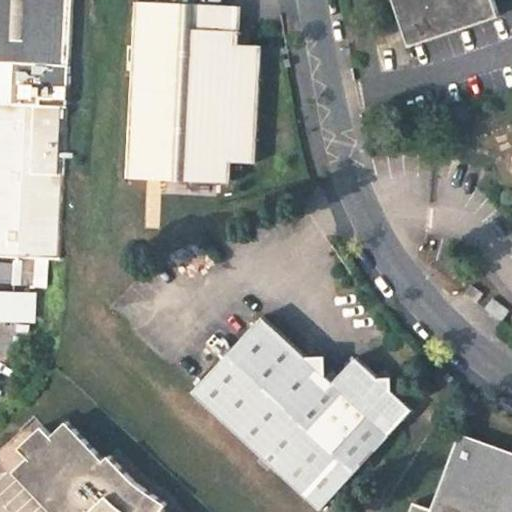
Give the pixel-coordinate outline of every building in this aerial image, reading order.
[(68,0),(0,0),(0,65),(9,66),(7,106),(0,105),(0,258),(55,261),(68,0)] [(220,0),(137,0),(129,177),(231,183),(232,161),(257,162),(263,37),(240,37),(240,18),(219,17),(220,0)] [(240,18),(241,0),(220,0),(219,17),(240,18)] [(491,0),(394,0),(410,47),(497,19),(491,0)] [(0,290),(0,317),(17,318),(17,291),(0,290)] [(488,313),(475,304),(470,313),(482,323),(488,313)] [(416,407),(358,355),(335,381),(327,374),(308,375),(306,353),(260,312),(190,388),(322,509),(416,407)] [(511,331),(511,329),(497,318),(490,329),(498,335),(506,342),(511,331)] [(167,511),(161,507),(163,501),(140,484),(132,477),(122,468),(107,451),(100,455),(64,417),(49,431),(39,421),(16,441),(26,452),(11,466),(53,511),(167,511)] [(409,511),(511,511),(511,452),(460,433),(430,510),(413,503),(409,511)]
